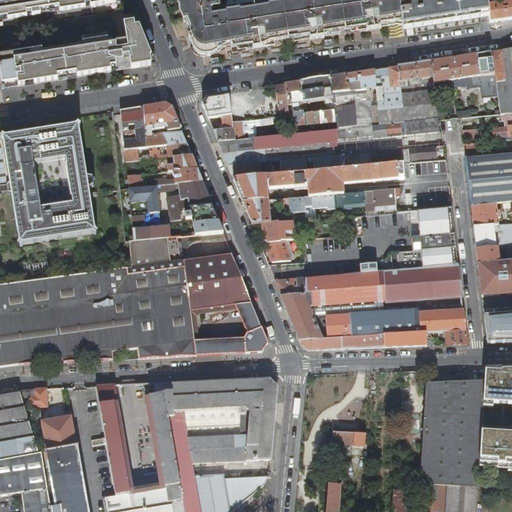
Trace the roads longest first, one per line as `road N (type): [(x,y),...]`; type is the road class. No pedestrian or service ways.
road 1 (residential): [(178,87),(511,34)]
road 2 (residential): [(178,87),(288,365)]
road 3 (residential): [(0,382),(288,365)]
road 4 (residential): [(478,360),(446,128)]
road 5 (residential): [(288,365),(478,360)]
road 6 (residential): [(288,365),(294,380),(283,511)]
road 7 (residential): [(110,99),(123,220)]
